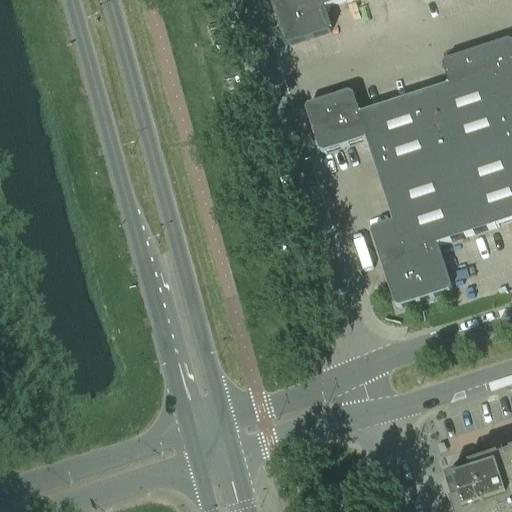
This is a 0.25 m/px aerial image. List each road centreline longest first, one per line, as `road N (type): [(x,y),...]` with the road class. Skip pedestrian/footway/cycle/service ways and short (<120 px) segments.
road 1 (secondary): [(70,0),(185,429)]
road 2 (secondary): [(220,417),(108,0)]
road 3 (unclassified): [(357,372),(264,82)]
road 4 (unclassified): [(264,82),(511,3)]
road 5 (unclassified): [(185,429),(0,490)]
road 6 (unclassified): [(511,318),(357,372)]
road 7 (unclassified): [(48,511),(196,468)]
road 8 (unclassified): [(370,413),(511,369)]
road 9 (unclassified): [(231,457),(370,413)]
road 10 (unclassified): [(357,372),(220,417)]
